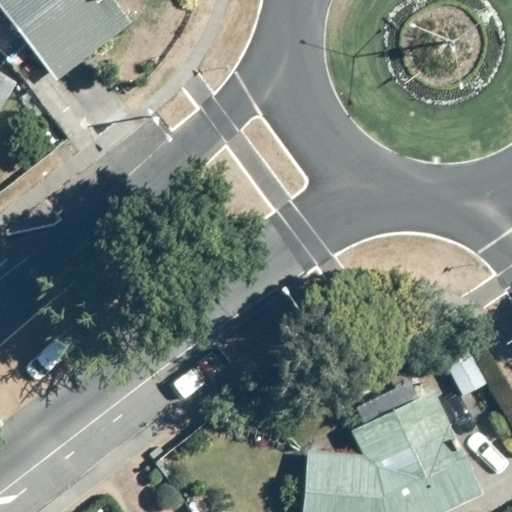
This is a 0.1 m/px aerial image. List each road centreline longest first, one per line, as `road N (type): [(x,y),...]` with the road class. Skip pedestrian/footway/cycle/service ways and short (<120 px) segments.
road 1 (tertiary): [(368,173),(0,430)]
road 2 (tertiary): [(0,270),(256,89),(287,54)]
road 3 (secondary): [(368,173),(329,143),(301,102),(287,54)]
